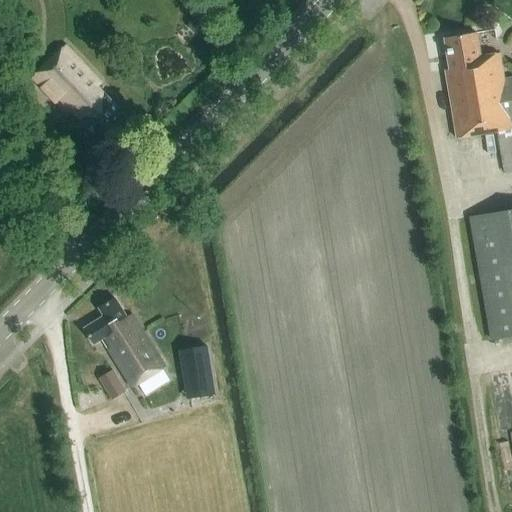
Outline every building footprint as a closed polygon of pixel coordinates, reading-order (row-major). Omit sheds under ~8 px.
[(188,28),(195,35),(207,25),(200,18),(196,17),(189,22),(188,28)] [(449,70),(445,70),(457,138),(498,131),(505,173),(511,171),(511,78),(504,80),(500,53),(481,57),(477,33),(444,38),(449,70)] [(32,77),(42,87),(68,115),(73,111),(82,121),(75,128),(93,146),(126,115),(108,96),(107,97),(97,87),(101,83),(75,55),(65,45),(32,77)] [(511,209),(469,217),(490,341),(511,336),(511,209)] [(101,339),(132,388),(164,367),(132,315),(127,318),(114,298),(99,308),(104,316),(84,329),(93,344),(101,339)] [(207,347),(187,350),(191,374),(211,370),(207,347)] [(112,370),(98,378),(112,400),(126,391),(112,370)]
